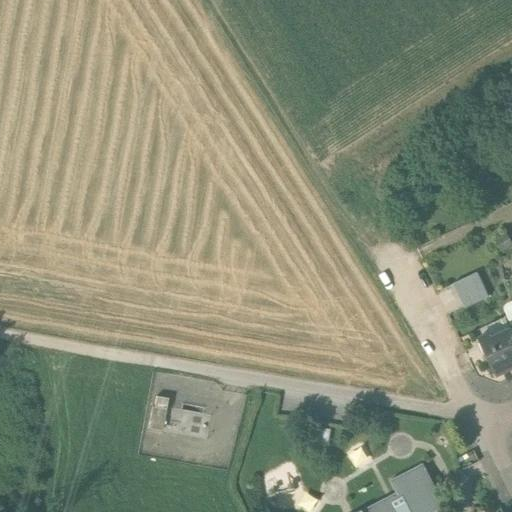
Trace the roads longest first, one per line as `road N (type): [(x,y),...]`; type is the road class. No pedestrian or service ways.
road 1 (track): [(467,417),(0,338)]
road 2 (track): [(205,0),(377,269)]
road 3 (residential): [(377,269),(467,417),(484,423)]
